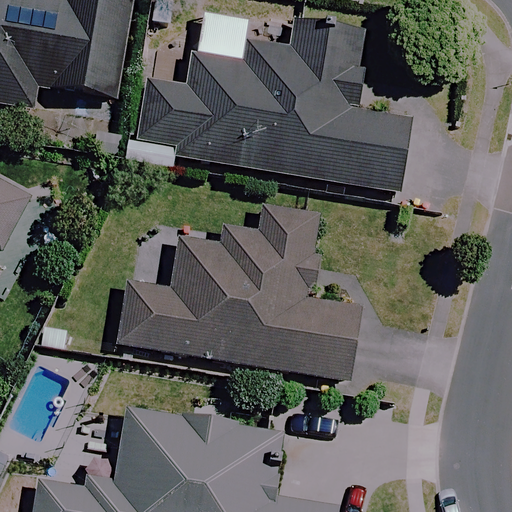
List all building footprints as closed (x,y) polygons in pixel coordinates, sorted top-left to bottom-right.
[(0,0),(0,120),(32,126),(38,95),(111,108),(129,11),(70,0),(61,0),(60,6),(28,0),(0,0)] [(360,40),(286,29),(282,53),(242,47),(239,70),(184,62),(180,93),(137,86),(128,147),(167,153),(165,164),(393,199),(405,123),(349,114),(360,40)] [(0,190),(0,248),(23,201),(0,190)] [(316,222),(251,213),(245,248),(156,235),(148,289),(124,285),(114,353),(342,386),(352,314),(303,307),(316,222)] [(279,441),(116,414),(103,493),(31,481),(26,511),(316,511),(269,504),(279,441)]
